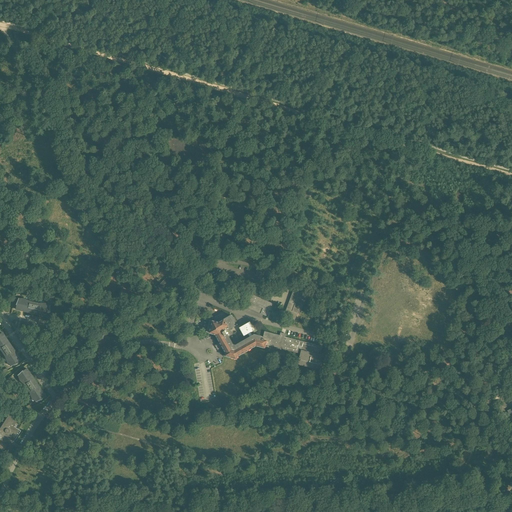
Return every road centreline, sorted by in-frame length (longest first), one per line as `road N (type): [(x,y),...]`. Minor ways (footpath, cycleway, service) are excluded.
road 1 (track): [(511,175),(2,21)]
road 2 (unclassified): [(0,511),(511,493)]
road 3 (residential): [(198,291),(268,323),(344,341),(364,300),(236,261),(196,277)]
road 4 (track): [(197,0),(511,98)]
road 5 (residential): [(196,277),(180,255),(79,179),(48,102),(3,25)]
road 6 (residential): [(56,399),(119,347),(185,346),(198,291)]
road 7 (residential): [(39,375),(85,334),(1,315),(29,360)]
road 8 (track): [(200,272),(218,118)]
